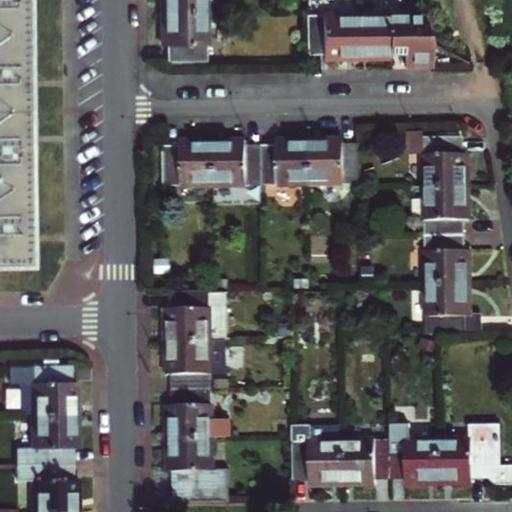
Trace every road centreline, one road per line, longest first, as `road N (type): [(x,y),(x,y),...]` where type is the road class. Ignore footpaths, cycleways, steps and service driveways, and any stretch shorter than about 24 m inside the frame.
road 1 (residential): [(117,111),(470,103),(498,121),(511,202)]
road 2 (residential): [(117,111),(117,319)]
road 3 (residential): [(117,319),(122,511)]
